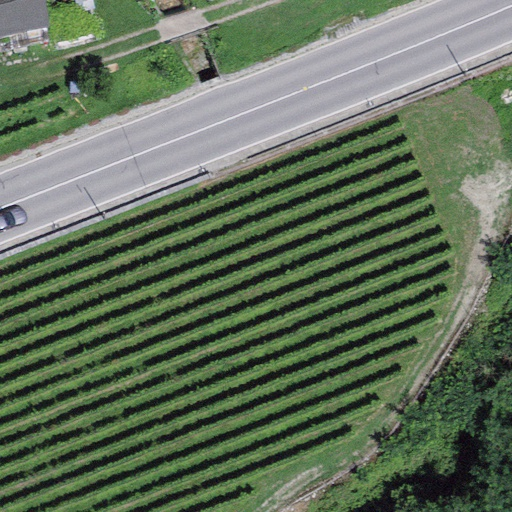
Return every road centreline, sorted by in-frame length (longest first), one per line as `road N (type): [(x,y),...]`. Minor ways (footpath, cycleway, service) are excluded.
road 1 (primary): [(511,5),(0,208)]
road 2 (track): [(256,0),(88,60)]
